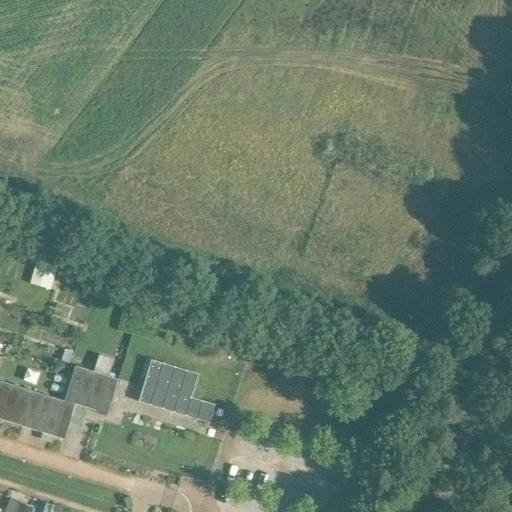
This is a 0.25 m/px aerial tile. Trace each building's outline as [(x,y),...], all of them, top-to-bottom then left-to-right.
[(37,257),(29,281),(50,287),(57,263),(37,257)] [(56,303),(52,314),(67,319),(70,307),(56,303)] [(215,404),(207,402),(191,397),(198,374),(151,359),(139,402),(209,423),(215,404)] [(96,411),(107,415),(118,379),(75,366),(64,401),(0,381),(0,419),(64,439),(68,428),(78,431),(86,407),(96,410),(96,411)] [(116,493),(119,511),(131,511),(134,511),(130,492),(116,493)] [(33,511),(35,506),(10,497),(5,511),(33,511)]
